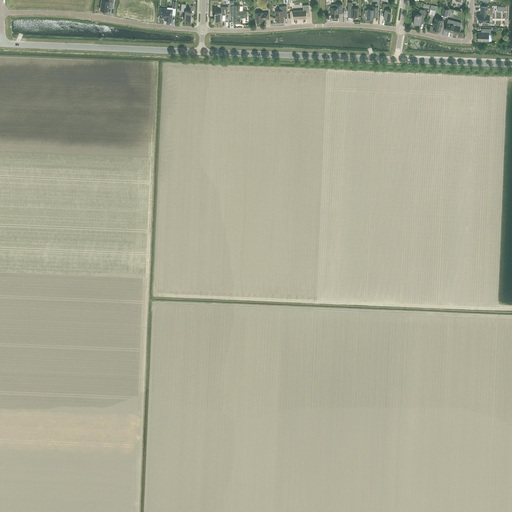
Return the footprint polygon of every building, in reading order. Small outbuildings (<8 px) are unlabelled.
[(106,0),(101,0),(100,10),(107,11),(108,7),(113,8),(113,0),(108,0),(106,0)] [(347,18),(352,18),(352,17),(354,17),(354,18),(357,18),(357,17),(358,17),(359,8),(352,8),(352,2),(348,2),(347,18)] [(144,5),(142,17),(151,18),(152,13),(156,13),(157,4),(153,3),(153,6),(144,5)] [(383,3),(382,10),(385,11),(384,19),(386,19),(386,20),(391,21),(392,16),(390,16),(391,10),(388,9),(388,4),(383,3)] [(181,4),(180,11),(185,12),(184,20),(186,20),(186,21),(191,22),(191,17),(190,17),(191,11),(185,10),(186,4),(181,4)] [(339,12),(342,13),(342,4),(336,4),(336,7),(331,7),(331,17),(339,17),(339,12)] [(240,11),(240,10),(239,5),(233,5),(233,6),(231,6),(231,22),(234,22),(234,23),(240,23),(240,19),(242,19),(242,17),(247,17),(246,11),(240,11)] [(303,10),(293,11),(294,19),(301,18),(301,19),(306,19),(306,13),(309,12),(309,5),(303,5),(303,10)] [(277,21),(284,21),(283,17),(287,16),(286,6),(279,7),(280,11),(276,11),(277,21)] [(367,16),(367,19),(373,19),(374,16),(378,16),(378,7),(372,6),(372,9),(368,9),(367,10),(366,10),(365,11),(365,15),(366,16),(367,16)] [(215,18),(214,18),(214,23),(219,23),(219,22),(221,22),(221,13),(228,13),(228,7),(221,7),(221,12),(215,12),(215,18)] [(479,14),(478,22),(489,22),(490,15),(493,15),(493,10),(488,10),(488,7),(481,7),(481,14),(479,14)] [(159,18),(164,18),(164,20),(171,20),(172,15),(175,15),(176,8),(172,8),(172,9),(160,8),(159,18)] [(413,19),(412,24),(417,25),(417,24),(420,24),(421,16),(425,17),(426,10),(420,9),(418,14),(415,13),(414,20),(413,19)] [(263,13),(256,13),(257,22),(263,22),(263,19),(269,19),(268,13),(263,13)] [(433,28),(440,30),(443,20),(435,19),(435,22),(434,22),(433,25),(434,25),(433,28)] [(458,34),(460,26),(461,23),(452,20),(448,19),(447,21),(447,23),(445,30),(458,34)] [(491,29),(484,29),(484,32),(478,32),(478,41),(488,41),(489,34),(491,34),(491,29)]
